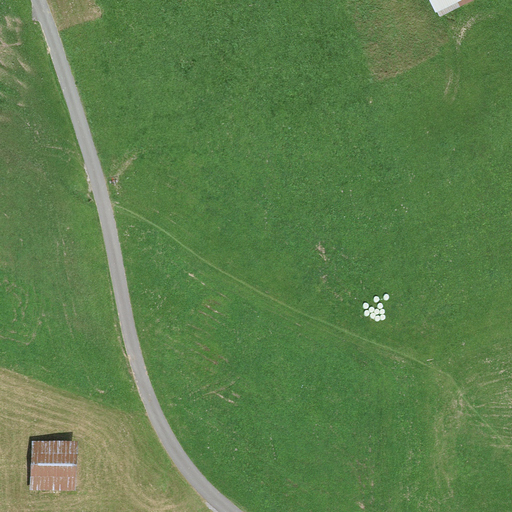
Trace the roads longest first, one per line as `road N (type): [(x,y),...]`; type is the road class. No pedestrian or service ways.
road 1 (track): [(229,511),(189,472),(155,414),(125,318),(102,198)]
road 2 (track): [(102,198),(37,0)]
